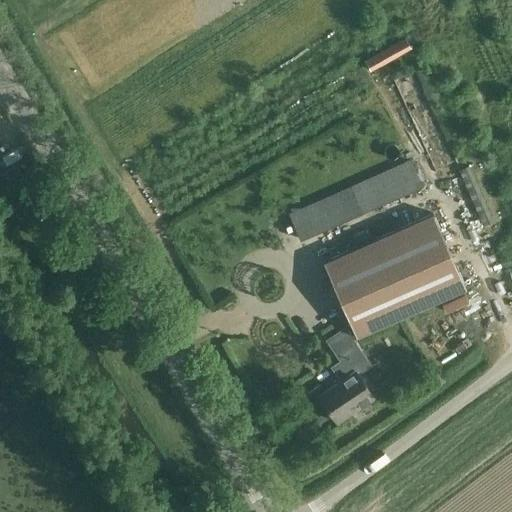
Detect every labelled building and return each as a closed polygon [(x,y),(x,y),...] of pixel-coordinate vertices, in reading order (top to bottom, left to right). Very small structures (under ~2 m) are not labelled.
[(405,53),(363,73),(369,85),(411,64),(405,53)] [(416,86),(396,93),(412,141),(432,134),(416,86)] [(411,161),(390,170),(290,213),(300,238),(421,184),(411,161)] [(55,195),(32,209),(39,221),(63,207),(55,195)] [(324,260),(357,334),(466,285),(434,211),(324,260)] [(79,253),(71,240),(64,244),(71,257),(79,253)] [(358,371),(369,365),(344,325),(324,338),(337,360),(329,366),(336,375),(331,379),(334,383),(320,393),(338,420),(375,396),(358,371)]
